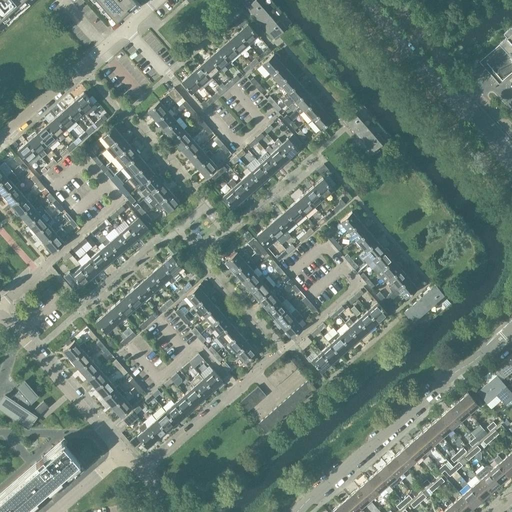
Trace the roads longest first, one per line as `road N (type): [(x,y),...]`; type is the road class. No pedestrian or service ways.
road 1 (residential): [(298,511),(511,328)]
road 2 (tertiary): [(359,0),(511,172)]
road 3 (tertiary): [(511,160),(369,0)]
road 4 (residential): [(123,452),(0,308)]
road 5 (residential): [(141,472),(279,352)]
road 6 (residential): [(0,141),(128,29)]
